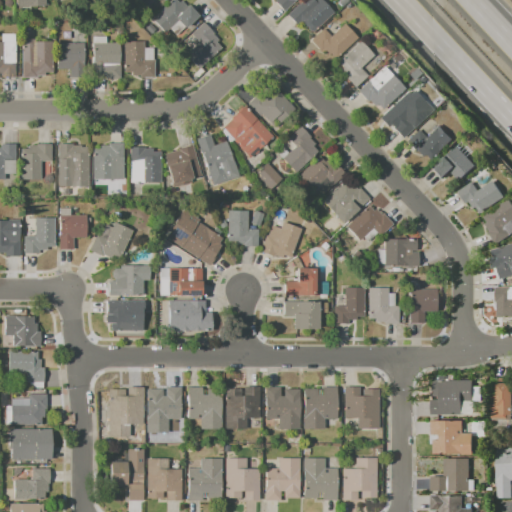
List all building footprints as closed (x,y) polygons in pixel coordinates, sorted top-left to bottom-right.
[(48,0),(49,8),(32,8),(32,9),(23,9),(20,7),(20,0),(48,0)] [(183,2),(190,7),(200,18),(188,29),(178,37),(171,30),(167,34),(153,20),(174,0),(177,0),(181,4),(183,2)] [(300,0),(286,13),(277,3),(279,0),(300,0)] [(300,27),(290,17),(308,0),(315,0),(318,3),(321,0),(322,0),(336,14),(315,34),(315,33),(312,33),(310,30),(310,28),(307,31),(303,24),(300,27)] [(193,36),(206,24),(216,35),(214,36),(220,42),(218,44),(223,50),(200,71),(187,56),(201,44),(193,36)] [(313,43),(326,30),(333,38),(347,25),(360,40),(337,60),(332,55),(329,57),(324,51),(323,53),(313,43)] [(148,31),(153,26),(162,34),(157,40),(148,31)] [(96,38),(109,38),(109,45),(123,45),(123,71),(118,71),(118,80),(108,80),(108,79),(96,79),(96,38)] [(24,79),(24,41),(37,41),(37,44),(54,44),(54,74),(46,74),(46,78),(38,78),(38,79),(24,79)] [(125,43),(145,43),(145,50),(155,50),(155,62),(157,62),(157,79),(141,79),(141,76),(126,76),(125,43)] [(363,43),(377,57),(363,70),(370,77),(358,89),(347,78),(348,77),(343,71),(345,70),(340,64),(363,43)] [(0,78),(0,44),(16,44),(17,79),(2,79),(2,78),(0,78)] [(85,45),(86,70),(83,71),(83,79),(77,79),(71,79),(71,71),(58,71),(58,45),(85,45)] [(361,93),(387,68),(407,90),(385,111),(380,106),(378,108),(372,102),(370,104),(361,93)] [(296,110),(282,124),(277,119),(272,124),(264,116),(262,118),(250,105),(262,92),(266,96),(275,88),(296,110)] [(388,115),(410,93),(424,108),(411,120),(418,128),(405,140),(395,129),(396,129),(391,122),(393,120),(388,115)] [(225,129),(233,121),(232,120),(246,107),(274,138),(259,152),(260,153),(257,157),(256,156),(251,160),(242,150),(243,149),(224,129),(225,129)] [(408,143),(421,132),(428,139),(441,127),(454,141),(432,162),(427,156),(425,159),(419,152),(418,154),(408,143)] [(290,140),(303,128),(313,139),(312,140),(317,146),(315,148),(320,153),(307,165),(308,165),(297,175),(277,153),(283,147),(290,154),(297,148),(290,140)] [(198,141),(212,136),(216,147),(228,143),(234,162),(235,161),(240,177),(214,187),(198,141)] [(110,145),(125,145),(125,181),(94,181),(94,150),(102,151),(102,147),(110,147),(110,145)] [(17,162),(6,162),(6,181),(0,181),(0,149),(2,149),(2,146),(17,146),(17,162)] [(42,182),(22,182),(22,151),(30,151),(30,147),(38,147),(38,146),(53,146),(53,163),(42,163),(42,182)] [(79,147),(83,147),(83,149),(90,149),(91,189),(82,189),(82,188),(79,188),(60,188),(60,146),(74,146),(74,147),(79,147)] [(180,150),(194,147),(203,178),(193,180),(194,183),(174,189),(173,186),(168,167),(166,159),(167,159),(166,156),(181,152),(180,150)] [(459,148),(477,167),(461,182),(452,173),(443,182),(434,171),(459,148)] [(132,149),(146,149),(146,150),(154,150),(154,153),(162,153),(162,184),(131,184),(131,163),(132,163),(132,149)] [(346,176),(335,187),(327,179),(314,192),(300,177),(322,158),(327,163),(329,160),(336,169),(339,166),(347,175),(346,176)] [(271,191),(256,174),(267,163),(282,180),(271,191)] [(371,200),(360,211),(344,225),(343,224),(342,224),(337,219),(338,217),(336,215),(325,203),(347,182),(352,187),(354,185),(359,191),(361,190),(371,200)] [(468,205),(460,193),(474,184),(480,192),(495,182),(506,198),(482,214),(478,208),(475,210),(471,203),(468,205)] [(511,201),(511,202),(511,236),(498,246),(490,234),(491,233),(487,226),(489,224),(485,218),(511,201)] [(395,226),(383,237),(379,235),(370,243),(365,239),(361,242),(348,228),(370,207),(375,213),(378,211),(383,217),(385,215),(395,226)] [(229,213),(249,213),(249,231),(259,231),(259,248),(244,248),(244,246),(229,246),(229,213)] [(87,217),(87,239),(75,239),(75,251),(60,251),(60,217),(87,217)] [(56,220),(56,249),(49,249),(49,252),(40,252),(40,256),(26,256),(26,238),(30,238),(30,225),(36,226),(36,220),(56,220)] [(21,222),(20,258),(7,258),(7,255),(0,255),(0,223),(9,223),(9,221),(21,222)] [(211,268),(182,248),(182,247),(174,242),(180,233),(187,238),(198,223),(214,234),(217,230),(223,233),(220,238),(223,241),(219,246),(222,248),(218,255),(219,255),(211,268)] [(91,252),(98,236),(102,238),(107,226),(113,229),(116,224),(134,232),(121,260),(114,257),(112,260),(105,256),(104,258),(91,252)] [(275,259),(262,254),(268,237),(269,238),(273,227),(281,230),(284,224),(302,231),(291,259),(284,257),(283,260),(276,257),(275,259)] [(418,240),(418,252),(413,252),(413,253),(420,254),(419,268),(386,268),(386,266),(379,266),(379,252),(386,252),(386,241),(415,240),(418,240)] [(511,245),(511,277),(502,281),(498,267),(499,267),(497,259),(500,258),(498,250),(511,245)] [(109,296),(109,282),(115,282),(115,281),(112,277),(112,273),(115,269),(120,269),(120,267),(149,266),(149,281),(143,281),(142,296),(109,296)] [(170,296),(170,295),(162,295),(162,269),(203,270),(202,283),(204,283),(204,297),(170,296)] [(284,296),(285,282),(296,282),(296,269),(318,270),(318,283),(327,283),(327,295),(318,295),(318,297),(284,296)] [(497,303),(498,289),(511,289),(511,319),(499,319),(500,303),(497,303)] [(350,325),(335,325),(335,308),(346,308),(346,290),(365,290),(365,318),(357,318),(357,322),(350,322),(350,325)] [(370,290),(389,290),(389,295),(396,295),(396,308),(400,308),(400,326),(385,325),(385,324),(377,324),(377,320),(369,320),(370,290)] [(423,326),(411,326),(411,291),(438,292),(438,311),(424,310),(424,326),(423,326)] [(108,317),(108,302),(126,302),(126,304),(141,304),(141,313),(144,313),(144,333),(113,332),(113,325),(110,325),(110,317),(108,317)] [(170,332),(170,302),(206,302),(206,314),(213,314),(213,323),(214,323),(213,333),(170,332)] [(285,317),(285,304),(319,303),(319,331),(294,331),(294,317),(285,317)] [(42,348),(15,348),(15,338),(6,338),(7,318),(35,318),(35,325),(38,325),(38,334),(42,334),(42,348)] [(45,384),(28,384),(28,373),(10,373),(11,353),(39,354),(39,361),(42,361),(42,370),(46,370),(45,384)] [(434,416),(434,401),(442,401),(442,398),(436,398),(436,382),(437,382),(437,377),(448,377),(448,382),(476,382),(475,388),(484,388),(484,402),(475,402),(475,403),(477,404),(477,414),(476,416),(465,416),(465,417),(434,416)] [(495,379),(511,379),(511,421),(495,421),(495,420),(494,420),(495,379)] [(129,389),(144,389),(145,426),(131,426),(131,438),(110,438),(110,392),(126,392),(126,397),(129,397),(129,389)] [(169,431),(148,431),(148,391),(163,391),(163,398),(167,398),(167,389),(182,389),(182,399),(181,399),(181,421),(169,420),(169,431)] [(189,421),(189,389),(203,389),(203,397),(208,397),(208,391),(221,391),(222,431),(202,431),(201,421),(189,421)] [(245,389),(260,389),(260,420),(247,420),(248,431),(226,431),(226,389),(242,389),(242,397),(245,397),(245,389)] [(267,421),(267,389),(281,389),(281,398),(285,398),(285,391),(300,391),(300,431),(280,431),(280,420),(267,421)] [(325,431),(304,430),(305,391),(319,391),(319,397),(324,397),(324,389),(338,389),(337,421),(326,420),(325,431)] [(346,389),(361,389),(361,397),(364,397),(364,391),(380,391),(380,431),(359,431),(359,419),(346,419),(346,389)] [(43,427),(13,427),(13,401),(30,401),(30,396),(48,396),(48,411),(46,411),(46,419),(43,419),(43,427)] [(436,455),(436,442),(442,442),(442,436),(434,436),(434,422),(465,423),(465,435),(476,435),(475,456),(436,455)] [(53,462),(13,462),(13,451),(11,451),(11,432),(53,432),(53,462)] [(129,451),(144,451),(144,502),(129,502),(129,489),(118,489),(118,487),(111,487),(111,463),(127,463),(129,463),(129,451)] [(511,501),(499,501),(499,486),(497,486),(497,471),(498,471),(498,451),(511,451),(511,501)] [(150,460),(171,460),(171,470),(184,470),(184,502),(169,502),(169,492),(166,492),(166,499),(150,499),(150,460)] [(201,460),(222,460),(222,500),(208,500),(208,494),(203,494),(203,502),(189,502),(189,470),(201,470),(201,460)] [(226,460),(247,460),(247,471),(260,471),(260,502),(245,502),(246,492),(242,492),(242,500),(226,500),(226,460)] [(280,460),(301,460),(300,500),(285,500),(285,493),(282,493),(282,502),(267,502),(267,470),(280,470),(280,460)] [(305,460),(326,460),(326,470),(338,470),(338,502),(324,502),(324,494),(319,494),(319,500),(305,500),(305,460)] [(357,460),(378,460),(378,500),(363,500),(363,492),(359,492),(359,502),(344,502),(344,471),(357,471),(357,460)] [(447,460),(472,460),(472,482),(477,482),(477,492),(472,492),(472,493),(434,493),(433,478),(447,478),(447,460)] [(46,501),(16,501),(16,482),(34,482),(34,471),(51,471),(51,486),(49,486),(49,494),(46,494),(46,501)] [(476,509),(475,511),(443,511),(434,511),(434,496),(445,496),(445,497),(466,497),(466,509),(476,509)] [(41,511),(41,504),(7,503),(7,511),(41,511)]
